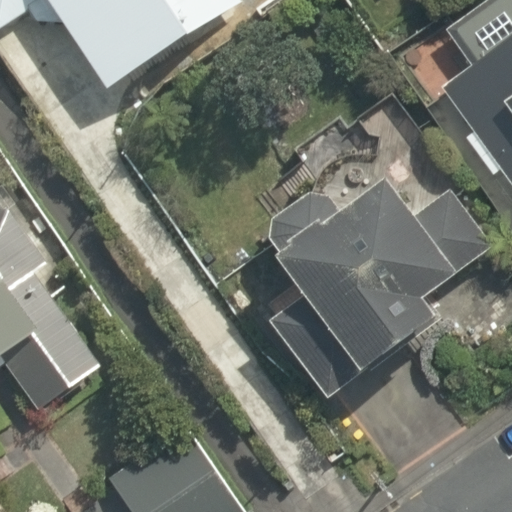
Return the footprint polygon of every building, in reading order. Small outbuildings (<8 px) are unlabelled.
[(58,0),(114,90),(231,18),(219,0),(58,0)] [(511,0),(487,0),(443,30),(474,75),(444,95),(511,194),(511,0)] [(341,219),(324,195),(263,239),(301,293),(262,320),(326,410),(364,383),(444,326),(428,302),(468,274),(400,177),(341,219)] [(0,389),(29,429),(113,368),(0,211),(0,389)] [(177,422),(105,480),(130,511),(233,511),(243,505),(177,422)]
